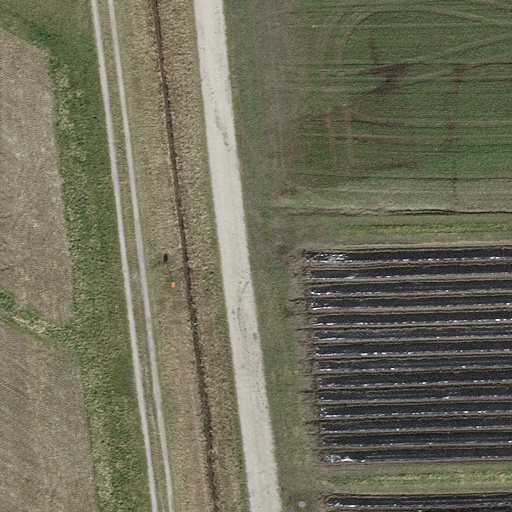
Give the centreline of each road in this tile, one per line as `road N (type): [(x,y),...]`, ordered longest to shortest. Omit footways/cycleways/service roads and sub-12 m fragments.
road 1 (track): [(104,0),(163,511)]
road 2 (track): [(209,0),(268,511)]
